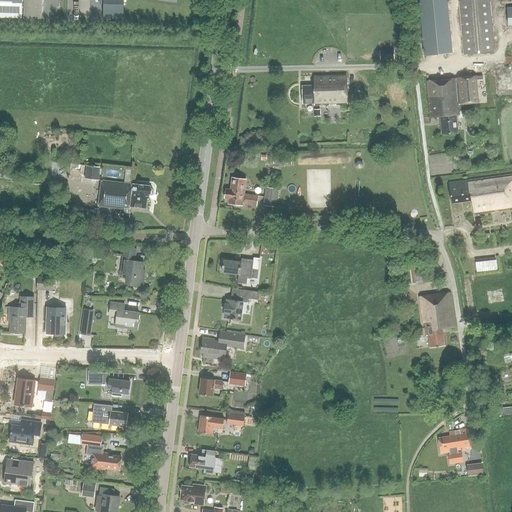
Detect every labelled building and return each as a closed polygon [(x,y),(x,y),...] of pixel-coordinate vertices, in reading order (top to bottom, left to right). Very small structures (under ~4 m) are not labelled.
[(0,0),(0,17),(21,18),(22,17),(23,17),(23,18),(42,19),(42,0),(0,0)] [(103,3),(103,18),(123,19),(123,0),(99,0),(99,3),(103,3)] [(445,0),(417,0),(423,55),(451,52),(445,0)] [(464,54),(494,51),(489,0),(468,0),(459,1),(464,54)] [(393,58),(393,49),(380,50),(380,59),(393,58)] [(314,106),(325,105),(347,104),(346,76),(313,77),(314,86),(303,86),(303,103),(314,103),(314,106)] [(377,88),(377,76),(362,76),(363,88),(377,88)] [(476,76),(473,77),(426,80),(429,117),(440,117),(441,134),(457,132),(456,115),(458,114),(458,103),(477,102),(476,76)] [(282,151),(273,151),(273,163),(291,163),(291,155),(282,155),(282,151)] [(98,180),(100,168),(72,163),(71,170),(86,172),(85,178),(98,180)] [(509,208),(509,210),(511,209),(511,174),(449,183),(451,203),(472,200),(474,215),(491,213),(490,211),(509,208)] [(228,204),(234,205),(235,207),(239,207),(241,206),(242,206),(243,204),(256,206),(257,196),(244,194),(246,180),(232,178),(230,190),(226,190),(225,199),(229,199),(228,204)] [(121,209),(121,210),(124,210),(124,212),(120,211),(120,217),(129,218),(130,206),(146,208),(147,196),(150,196),(150,195),(152,193),(152,189),(150,187),(150,186),(102,181),(99,206),(121,209)] [(278,189),(266,187),(263,205),(276,207),(278,189)] [(93,210),(61,206),(59,217),(93,221),(94,213),(97,213),(97,209),(94,208),(93,210)] [(143,286),(145,276),(142,276),(144,262),(135,261),(137,249),(125,247),(121,274),(127,275),(126,284),(143,286)] [(1,255),(0,256),(0,265),(10,271),(15,263),(1,255)] [(252,268),(253,259),(242,258),(241,263),(223,261),(222,272),(239,275),(238,283),(246,284),(247,278),(251,279),(251,277),(257,278),(258,269),(252,268)] [(416,266),(404,267),(405,282),(418,281),(416,266)] [(53,278),(40,277),(38,277),(38,290),(60,291),(60,279),(59,279),(59,273),(53,273),(53,278)] [(243,302),(245,302),(247,303),(248,298),(258,299),(259,292),(232,289),(231,300),(227,300),(226,304),(225,304),(224,313),(225,314),(224,318),(241,320),(243,302)] [(454,327),(450,292),(419,296),(422,322),(425,322),(426,336),(429,335),(430,347),(445,345),(443,328),(454,327)] [(34,304),(34,298),(34,297),(24,297),(20,296),(19,303),(15,303),(15,308),(11,307),(9,307),(9,316),(9,324),(11,324),(11,333),(26,333),(26,317),(33,318),(34,304)] [(70,309),(70,302),(58,301),(57,308),(47,308),(46,333),(65,334),(66,309),(70,309)] [(109,316),(117,317),(116,326),(137,329),(139,313),(124,311),(125,305),(111,303),(109,316)] [(83,322),(81,333),(90,334),(92,323),(83,322)] [(220,329),(218,341),(203,338),(201,353),(204,354),(203,358),(224,361),(226,345),(243,348),(245,333),(220,329)] [(511,353),(503,355),(505,364),(511,362),(511,353)] [(107,379),(107,373),(98,373),(98,371),(88,371),(88,384),(105,384),(105,382),(109,383),(108,388),(113,388),(112,396),(122,397),(123,393),(129,394),(130,382),(107,379)] [(245,385),(246,374),(246,373),(230,371),(228,383),(245,385)] [(52,401),(55,380),(40,378),(38,390),(46,391),(44,400),(52,401)] [(221,390),(223,381),(201,378),(199,394),(212,396),(213,389),(221,390)] [(18,379),(17,392),(15,404),(24,405),(24,407),(32,408),(35,381),(18,379)] [(128,413),(111,411),(112,405),(95,403),(93,422),(101,423),(109,424),(127,426),(128,413)] [(260,405),(251,403),(250,414),(258,415),(260,405)] [(52,414),(42,412),(41,419),(51,420),(52,414)] [(245,415),(228,412),(227,423),(244,425),(245,415)] [(224,419),(219,419),(200,416),(198,433),(212,435),(213,428),(223,429),(224,419)] [(20,420),(19,426),(12,425),(10,442),(33,445),(34,435),(40,435),(41,423),(20,420)] [(471,449),(467,428),(449,432),(450,436),(438,438),(440,454),(450,453),(449,451),(454,450),(454,452),(471,449)] [(82,433),(81,445),(88,446),(87,453),(93,454),(91,468),(105,470),(105,468),(120,470),(120,468),(121,467),(122,464),(121,463),(121,457),(110,455),(110,453),(103,452),(105,445),(102,444),(103,436),(82,433)] [(82,435),(69,434),(67,443),(80,444),(82,435)] [(39,443),(37,457),(45,458),(47,444),(39,443)] [(215,458),(214,458),(215,452),(212,452),(202,450),(201,450),(201,457),(191,455),(190,468),(203,469),(203,472),(213,474),(215,458)] [(31,486),(34,462),(20,460),(19,467),(7,466),(5,483),(31,486)] [(467,476),(484,474),(482,463),(466,464),(467,476)] [(96,483),(84,481),(81,496),(94,498),(96,483)] [(203,506),(203,504),(206,487),(193,485),(193,488),(182,486),(180,501),(193,503),(193,505),(203,506)] [(117,511),(119,496),(114,496),(115,489),(100,487),(99,496),(97,495),(95,511),(97,511),(117,511)] [(33,511),(35,502),(15,500),(14,507),(2,505),(0,511),(33,511)]
